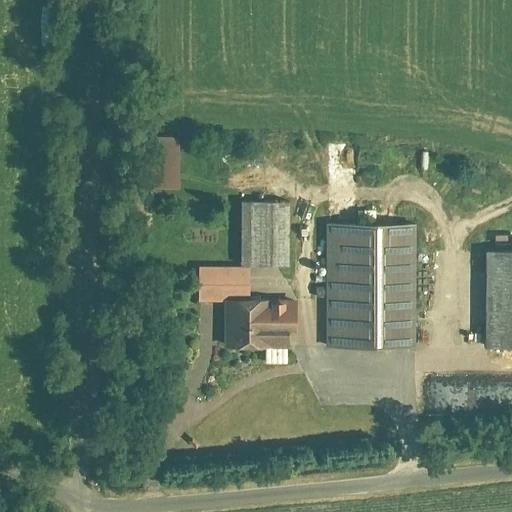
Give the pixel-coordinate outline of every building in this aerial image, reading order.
[(156,190),(182,190),(181,143),(156,144),(156,190)] [(240,197),(239,259),(285,260),(286,197),(240,197)] [(326,219),(326,342),(419,342),(419,219),(326,219)] [(511,244),(483,244),(483,342),(511,341),(511,244)] [(199,268),(199,300),(230,300),(231,346),(291,346),(290,291),(246,291),(246,267),(199,268)]
